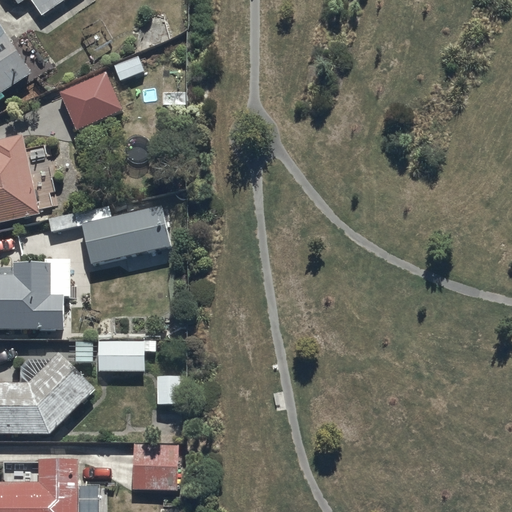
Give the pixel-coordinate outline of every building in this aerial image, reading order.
[(10,0),(11,1),(12,0),(19,0),(21,3),(25,0),(35,0),(45,14),(65,0),(10,0)] [(0,102),(3,101),(0,95),(0,94),(34,73),(0,17),(0,102)] [(115,67),(122,82),(147,71),(141,56),(115,67)] [(62,91),(79,130),(126,109),(109,70),(62,91)] [(0,223),(45,214),(27,133),(0,138),(0,223)] [(86,225),(95,266),(177,247),(168,205),(116,216),(113,205),(50,219),(53,232),(86,225)] [(0,273),(0,329),(69,330),(69,296),(74,297),(75,259),(49,258),(49,262),(16,262),(16,274),(0,273)] [(78,340),(78,361),(102,361),(102,370),(148,370),(148,351),(158,351),(158,341),(102,341),(102,346),(96,346),(96,340),(78,340)] [(32,381),(0,381),(0,434),(52,435),(99,388),(62,351),(32,381)] [(184,375),(160,375),(160,404),(184,404),(184,375)] [(136,444),(135,490),(180,491),(181,444),(136,444)] [(0,511),(89,511),(90,484),(82,484),(83,459),(43,458),(43,481),(0,480),(0,511)]
